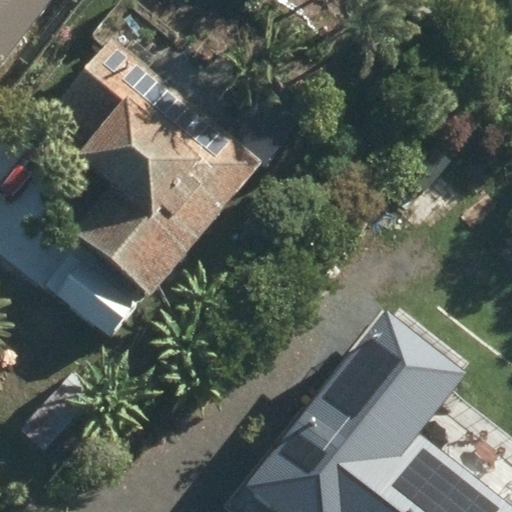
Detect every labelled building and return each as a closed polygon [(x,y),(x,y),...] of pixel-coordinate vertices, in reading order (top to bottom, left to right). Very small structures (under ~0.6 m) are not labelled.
[(0,0),(0,69),(53,0),(0,0)] [(101,201),(65,246),(143,311),(256,173),(107,51),(51,120),(89,151),(70,175),(101,201)] [(0,209),(34,168),(0,139),(0,209)] [(361,511),(474,371),(392,306),(249,484),(283,511),(361,511)] [(81,376),(33,431),(58,452),(106,398),(81,376)] [(511,511),(511,472),(453,426),(385,511),(511,511)]
